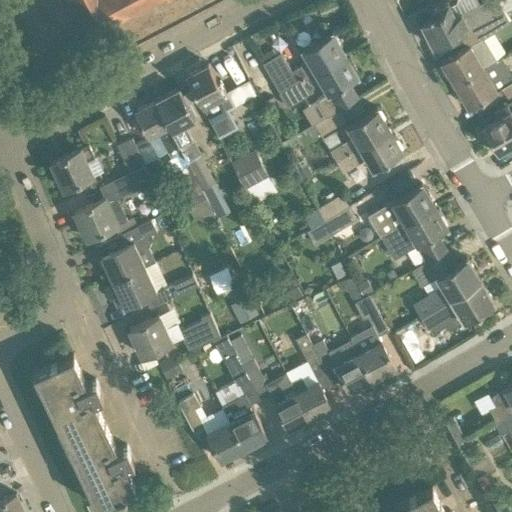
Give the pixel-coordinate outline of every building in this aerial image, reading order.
[(71,0),(91,37),(119,23),(117,20),(155,0),(71,0)] [(495,15),(504,11),(511,6),(511,0),(484,0),(454,15),(448,2),(434,9),(437,14),(422,22),(434,46),(467,30),(468,30),(496,16),(495,15)] [(510,20),(504,11),(495,15),(496,16),(488,20),(468,30),(474,40),(483,36),(510,20)] [(279,92),(346,53),(339,42),(339,40),(336,35),(334,34),(332,31),(303,49),(309,59),(292,70),(281,52),(263,63),(273,80),(280,91),(279,92)] [(488,45),(483,36),(474,40),(469,43),(442,60),(455,83),(491,62),(496,59),(488,45)] [(327,116),(338,109),(358,97),(348,81),(359,75),(357,72),(357,69),(354,65),(352,63),(346,53),(279,92),(286,104),(322,82),(327,91),(316,98),(327,116)] [(511,79),(504,84),(491,62),(455,83),(470,107),(497,90),(496,89),(501,87),(507,97),(511,93),(511,79)] [(221,80),(218,81),(208,63),(186,74),(218,135),(235,125),(226,108),(233,104),(226,92),(227,92),(221,80)] [(257,91),(250,79),(241,84),(248,96),(257,91)] [(216,183),(191,136),(193,135),(186,122),(195,118),(179,87),(156,99),(179,144),(188,160),(193,171),(203,190),(216,183)] [(157,132),(167,150),(179,144),(156,99),(135,110),(149,137),(157,132)] [(511,110),(511,111),(507,105),(494,112),(498,119),(483,127),(497,152),(511,143),(511,110)] [(342,142),(330,149),(337,160),(390,129),(384,118),(384,115),(381,111),(379,109),(377,106),(347,124),(353,135),(342,142)] [(338,109),(327,116),(314,123),(320,132),(321,134),(345,120),(338,109)] [(311,138),(320,132),(314,123),(305,128),(311,138)] [(390,129),(337,160),(344,171),(367,157),(373,168),(403,151),(401,148),(401,145),(398,140),(396,139),(390,129)] [(117,144),(130,171),(145,164),(132,136),(117,144)] [(87,160),(95,157),(89,143),(51,161),(64,189),(93,175),(87,160)] [(269,174),(255,148),(231,160),(245,186),(269,174)] [(128,218),(118,197),(153,181),(145,164),(130,171),(100,186),(105,196),(75,210),(88,238),(115,225),(119,234),(139,225),(134,215),(128,218)] [(304,180),(312,175),(306,164),(298,169),(304,180)] [(193,171),(181,177),(175,180),(194,219),(213,210),(207,196),(203,190),(193,171)] [(85,179),(90,189),(98,185),(94,175),(85,179)] [(380,236),(381,236),(435,204),(429,194),(429,191),(426,186),(424,185),(422,182),(367,214),(380,236)] [(325,196),(328,201),(335,196),(332,191),(325,196)] [(317,207),(324,220),(349,205),(341,193),(335,196),(328,201),(317,207)] [(423,262),(446,248),(437,233),(448,226),(446,223),(446,221),(443,216),(441,215),(435,204),(381,236),(388,247),(401,240),(407,251),(414,247),(423,262)] [(357,218),(349,205),(324,220),(332,233),(357,218)] [(113,281),(146,266),(145,265),(139,250),(149,245),(153,237),(151,233),(157,230),(152,219),(139,225),(119,234),(116,235),(121,246),(97,258),(102,270),(107,268),(113,281)] [(423,262),(413,268),(423,285),(437,276),(444,288),(415,305),(421,315),(481,279),(467,257),(455,264),(446,248),(423,262)] [(330,265),(337,278),(346,273),(339,260),(330,265)] [(146,295),(146,294),(157,289),(146,266),(113,281),(119,293),(115,295),(120,307),(146,295)] [(198,284),(193,272),(164,286),(170,297),(198,284)] [(374,291),(367,279),(358,285),(365,296),(370,293),(374,291)] [(494,302),(481,279),(421,315),(427,326),(457,309),(464,321),(494,302)] [(299,286),(288,291),(293,300),(303,295),(299,286)] [(231,303),(240,322),(260,312),(250,293),(231,303)] [(365,296),(354,302),(363,318),(368,316),(371,324),(350,335),(359,353),(373,378),(396,366),(382,340),(379,334),(389,329),(370,293),(365,296)] [(165,326),(159,314),(130,328),(143,355),(172,341),(172,340),(182,336),(188,349),(220,334),(210,311),(201,315),(202,318),(180,328),(177,321),(165,326)] [(308,335),(312,343),(323,338),(318,330),(308,335)] [(322,364),(312,343),(306,331),(295,337),(307,359),(286,370),(291,381),(310,416),(332,405),(313,369),(322,364)] [(312,343),(322,364),(333,358),(323,337),(312,343)] [(261,397),(250,377),(233,345),(220,351),(237,385),(239,383),(246,396),(250,403),(261,397)] [(418,346),(408,352),(414,362),(424,357),(418,346)] [(34,372),(66,439),(105,420),(95,398),(104,394),(96,378),(87,382),(74,353),(34,372)] [(359,353),(336,365),(349,391),(373,378),(359,353)] [(166,378),(183,370),(176,355),(159,363),(160,366),(166,378)] [(260,372),(250,377),(261,397),(271,392),(260,372)] [(287,396),(276,402),(289,427),(310,416),(291,381),(281,386),(287,396)] [(489,408),(496,420),(511,410),(511,382),(505,387),(491,395),(495,404),(489,408)] [(180,400),(178,401),(184,413),(195,407),(200,404),(194,392),(193,393),(180,400)] [(252,407),(250,403),(246,396),(224,408),(229,419),(244,447),(268,435),(253,407),(252,407)] [(201,418),(195,407),(184,413),(195,433),(205,428),(205,427),(201,418)] [(511,410),(496,420),(494,421),(501,433),(509,428),(511,433),(511,432),(511,410)] [(438,424),(450,445),(465,437),(452,415),(438,424)] [(244,447),(229,419),(206,431),(221,459),(244,447)] [(66,439),(80,467),(97,505),(120,495),(121,498),(127,495),(126,492),(137,487),(126,464),(135,460),(127,444),(119,448),(105,420),(66,439)] [(483,473),(477,477),(484,489),(490,485),(483,473)] [(451,511),(445,511),(432,485),(393,505),(397,511),(453,511),(451,511)] [(25,511),(16,492),(0,499),(0,511),(25,511)]
